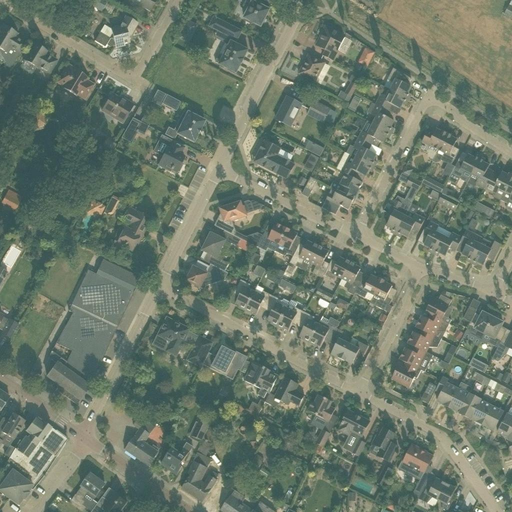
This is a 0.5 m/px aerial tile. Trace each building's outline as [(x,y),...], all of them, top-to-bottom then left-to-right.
[(140,6),(150,11),(156,0),(133,0),(132,2),(133,2),(133,0),(134,0),(142,4),(140,6)] [(246,0),(243,7),(249,10),(244,18),(245,19),(245,20),(251,24),(252,23),(261,27),(270,10),(265,8),(268,0),(246,0)] [(131,35),(138,23),(126,16),(119,28),(118,27),(117,26),(116,26),(114,27),(113,27),(112,28),(112,29),(111,30),(112,34),(109,39),(100,33),(95,42),(105,48),(107,45),(110,47),(115,46),(116,48),(125,46),(124,44),(130,43),(128,36),(131,35)] [(219,65),(236,73),(241,65),(244,60),(244,59),(248,50),(235,44),(236,40),(237,41),(242,32),(214,17),(209,27),(227,36),(224,43),(229,45),(224,57),(219,54),(215,62),(220,65),(219,65)] [(0,52),(8,67),(11,69),(20,54),(26,44),(15,37),(17,34),(16,33),(14,30),(10,30),(3,25),(0,30),(0,52)] [(338,51),(345,38),(337,34),(338,32),(326,26),(321,36),(323,37),(318,47),(326,51),(323,56),(334,62),(336,56),(334,55),(336,51),(338,51)] [(49,75),(52,69),(57,61),(46,54),(47,52),(33,43),(23,60),(37,68),(49,75)] [(366,49),(363,55),(364,54),(371,58),(367,66),(367,65),(366,66),(367,66),(374,53),(366,49)] [(315,82),(325,64),(325,63),(309,55),(299,74),(315,82)] [(199,63),(186,56),(177,74),(193,82),(194,80),(213,89),(207,101),(219,107),(230,86),(225,84),(229,76),(217,70),(214,74),(198,65),(199,63)] [(85,100),(94,85),(87,81),(88,79),(77,72),(78,71),(68,65),(59,80),(64,84),(62,87),(76,96),(77,95),(85,100)] [(394,84),(391,90),(391,91),(409,100),(411,95),(408,93),(411,88),(408,86),(411,79),(393,69),(387,80),(394,84)] [(178,86),(162,78),(157,89),(172,97),(178,86)] [(351,97),(357,86),(351,83),(348,89),(345,94),(343,93),(342,92),(339,98),(348,103),(351,97)] [(380,96),(376,104),(389,111),(392,105),(400,109),(403,103),(406,105),(409,100),(391,91),(391,90),(381,85),(379,89),(379,95),(380,96)] [(122,124),(133,105),(126,101),(125,102),(112,94),(102,111),(122,124)] [(162,104),(176,111),(181,102),(167,95),(162,104)] [(287,98),(276,119),(291,127),(302,105),(287,98)] [(324,123),(331,110),(314,101),(307,115),(324,123)] [(376,117),(373,124),(372,124),(391,134),(394,129),(391,127),(394,121),(385,117),(389,111),(376,104),(371,115),(376,117)] [(45,125),(41,106),(39,106),(27,128),(28,129),(45,125)] [(181,125),(176,134),(193,143),(198,134),(197,134),(200,130),(204,121),(187,113),(184,111),(177,123),(181,125)] [(139,125),(131,121),(121,139),(122,139),(122,138),(131,143),(137,132),(138,133),(138,131),(137,130),(139,125)] [(389,138),(391,134),(372,124),(373,124),(367,121),(358,138),(371,145),(377,148),(380,141),(383,143),(386,137),(389,138)] [(433,162),(448,133),(442,131),(442,132),(437,130),(433,136),(427,133),(419,149),(428,154),(427,155),(429,160),(433,162)] [(452,149),(457,140),(452,137),(453,136),(448,133),(433,162),(436,164),(441,162),(442,160),(451,165),(459,150),(458,152),(452,149)] [(162,156),(158,165),(170,171),(171,170),(177,173),(177,171),(179,172),(182,165),(181,165),(184,157),(180,155),(184,147),(173,141),(172,142),(162,136),(153,152),(162,156)] [(368,151),(371,145),(358,138),(353,147),(359,150),(355,158),(374,168),(376,163),(373,161),(376,155),(368,151)] [(281,149),(265,141),(254,162),(287,179),(295,165),(277,156),(281,149)] [(320,157),(323,150),(318,147),(314,154),(320,157)] [(319,159),(311,155),(308,162),(315,166),(319,159)] [(354,179),(360,182),(363,175),(366,177),(369,171),(372,172),(374,168),(355,158),(350,155),(341,172),(345,174),(354,179)] [(474,158),(468,155),(464,163),(458,161),(451,175),(467,183),(480,157),(475,155),(474,158)] [(475,185),(484,189),(493,172),(488,169),(489,166),(484,163),(485,160),(480,157),(467,183),(474,187),(475,185)] [(413,170),(406,167),(402,174),(409,177),(413,170)] [(500,176),(493,172),(484,189),(494,194),(492,197),(501,202),(501,201),(511,178),(511,175),(509,174),(508,175),(502,172),(500,176)] [(330,187),(332,188),(355,200),(360,190),(359,189),(363,183),(360,182),(354,179),(345,174),(340,185),(333,182),(330,187)] [(305,188),(312,191),(317,181),(311,177),(305,188)] [(422,184),(420,183),(411,178),(407,185),(418,191),(422,184)] [(511,178),(501,201),(508,204),(509,202),(511,203),(511,178)] [(87,213),(96,218),(98,214),(101,216),(106,207),(102,205),(97,202),(98,200),(100,201),(106,189),(101,186),(95,199),(91,197),(90,198),(88,198),(84,207),(89,209),(87,213)] [(353,204),(355,200),(332,188),(329,195),(326,200),(340,207),(341,206),(349,210),(352,204),(353,204)] [(442,193),(441,194),(442,194),(449,198),(452,192),(445,188),(442,193)] [(15,211),(20,201),(22,198),(8,190),(1,203),(15,211)] [(438,203),(442,195),(432,191),(429,198),(438,203)] [(459,203),(449,198),(442,194),(442,195),(438,203),(455,211),(459,203)] [(113,215),(116,209),(120,200),(113,196),(103,215),(106,217),(113,215)] [(396,235),(405,217),(398,213),(402,205),(395,201),(387,217),(390,219),(387,226),(392,229),(391,232),(396,235)] [(222,212),(215,226),(225,231),(235,236),(236,232),(233,221),(247,217),(244,207),(242,208),(241,203),(221,209),(222,212)] [(125,228),(119,239),(116,238),(112,247),(121,252),(124,247),(132,251),(138,240),(139,241),(150,219),(138,213),(128,208),(123,219),(132,224),(129,230),(125,228)] [(471,220),(474,213),(469,210),(465,217),(471,220)] [(44,216),(37,211),(32,220),(38,223),(39,223),(44,216)] [(425,220),(415,215),(412,221),(405,217),(396,235),(401,237),(402,234),(408,237),(412,229),(419,232),(425,220)] [(472,220),(468,227),(472,230),(475,229),(477,224),(476,222),(472,220)] [(428,251),(433,254),(442,236),(435,233),(438,227),(430,223),(424,235),(428,237),(424,245),(430,248),(428,251)] [(261,240),(268,244),(270,245),(272,241),(279,245),(287,229),(276,224),(271,234),(265,232),(261,240)] [(287,229),(279,245),(286,248),(284,252),(293,257),(297,248),(292,245),(298,235),(287,229)] [(201,260),(211,264),(225,272),(229,264),(217,258),(226,241),(231,243),(231,244),(238,247),(242,240),(235,236),(225,231),(221,238),(211,233),(208,240),(207,239),(207,240),(206,244),(205,244),(202,251),(207,254),(204,260),(201,259),(201,260)] [(471,263),(480,245),(473,242),(476,236),(466,231),(462,239),(460,243),(466,246),(462,255),(468,258),(466,261),(471,263)] [(453,256),(460,243),(462,239),(452,234),(449,240),(442,236),(433,254),(438,256),(440,253),(446,256),(447,253),(453,256)] [(493,261),(501,245),(495,242),(494,244),(484,239),(480,245),(471,263),(476,266),(478,263),(483,266),(487,258),(493,261)] [(313,244),(308,242),(303,251),(297,248),(293,257),(290,263),(296,267),(298,263),(302,265),(304,260),(310,263),(319,245),(314,243),(313,244)] [(324,248),(319,245),(310,263),(316,266),(312,274),(322,279),(330,264),(324,261),(329,252),(323,250),(324,248)] [(257,265),(261,257),(255,254),(251,262),(257,265)] [(345,261),(340,258),(332,274),(328,272),(326,276),(334,281),(337,277),(342,279),(351,262),(346,259),(345,261)] [(66,362),(64,361),(62,363),(59,361),(61,358),(52,351),(48,358),(56,364),(47,377),(67,391),(67,390),(72,394),(72,395),(79,400),(89,387),(85,384),(99,364),(100,365),(140,279),(102,261),(95,275),(87,271),(68,311),(73,313),(56,344),(72,351),(66,362)] [(228,274),(225,272),(211,264),(210,267),(198,261),(192,272),(191,272),(186,281),(204,290),(206,286),(218,283),(216,277),(220,270),(227,274),(226,275),(227,275),(228,274)] [(356,264),(351,262),(342,279),(347,282),(344,288),(350,290),(348,293),(354,296),(355,294),(361,281),(356,278),(361,269),(355,266),(356,264)] [(254,274),(262,278),(266,269),(258,266),(254,274)] [(365,275),(361,281),(355,294),(365,299),(368,293),(374,296),(383,278),(378,276),(377,279),(371,276),(370,277),(365,275)] [(383,278),(374,296),(380,299),(376,307),(386,312),(393,299),(387,296),(392,287),(386,284),(388,281),(383,278)] [(238,308),(245,311),(255,292),(254,292),(249,289),(251,285),(241,280),(234,294),(235,291),(241,294),(235,304),(239,306),(238,308)] [(262,305),(267,307),(273,296),(263,291),(264,289),(257,286),(254,292),(255,292),(245,311),(252,315),(253,313),(257,315),(262,305)] [(441,295),(438,302),(433,299),(426,313),(431,315),(449,324),(451,320),(444,317),(452,301),(441,295)] [(270,324),(277,327),(290,302),(284,299),(283,301),(273,296),(267,307),(273,310),(267,320),(271,322),(270,324)] [(294,321),(299,324),(305,313),(296,308),(298,304),(291,301),(290,302),(277,327),(284,331),(285,329),(289,331),(294,321)] [(464,319),(471,322),(475,313),(477,310),(470,307),(464,319)] [(302,340),(309,344),(319,325),(313,322),(315,318),(305,313),(299,324),(305,327),(300,337),(303,339),(302,340)] [(479,331),(485,334),(494,316),(489,314),(488,316),(483,313),(481,316),(475,313),(471,322),(466,332),(476,337),(479,331)] [(0,320),(2,317),(0,315),(0,329),(4,331),(2,334),(10,338),(17,325),(9,320),(7,324),(0,320)] [(449,324),(431,315),(428,320),(422,317),(416,328),(422,331),(434,337),(434,336),(437,332),(446,332),(449,324)] [(488,343),(498,348),(507,330),(501,327),(503,323),(497,320),(498,319),(494,316),(485,334),(491,337),(488,343)] [(326,337),(331,340),(337,329),(327,324),(329,321),(323,317),(319,325),(309,344),(316,347),(317,346),(321,348),(326,337)] [(188,333),(190,330),(167,318),(159,335),(172,342),(167,351),(176,356),(184,341),(195,346),(188,360),(200,367),(212,344),(200,337),(199,338),(188,333)] [(331,355),(341,360),(349,345),(339,340),(343,332),(337,329),(331,340),(330,343),(335,346),(331,355)] [(453,336),(459,340),(464,334),(458,329),(453,336)] [(498,362),(507,354),(510,349),(511,350),(511,332),(507,330),(498,348),(492,359),(498,362)] [(434,337),(422,331),(420,336),(414,333),(408,344),(414,347),(426,353),(426,352),(429,348),(437,348),(441,340),(434,336),(434,337)] [(349,345),(341,360),(352,365),(355,358),(361,361),(368,347),(358,342),(355,348),(349,345)] [(209,354),(203,365),(209,368),(211,366),(226,374),(234,378),(239,367),(232,363),(236,354),(222,346),(217,357),(209,354)] [(433,356),(426,352),(426,353),(414,347),(412,352),(405,349),(400,360),(406,363),(421,370),(421,371),(425,373),(433,356)] [(473,358),(469,365),(484,373),(488,365),(473,358)] [(421,370),(406,363),(403,368),(399,366),(392,379),(409,388),(415,378),(417,379),(421,371),(421,370)] [(253,364),(248,373),(244,381),(261,389),(258,395),(264,398),(267,393),(270,394),(280,375),(264,368),(263,369),(253,364)] [(477,381),(480,375),(475,372),(472,379),(477,381)] [(482,384),(485,377),(480,375),(477,381),(482,384)] [(437,402),(448,408),(458,389),(447,383),(448,380),(443,377),(436,391),(441,393),(437,402)] [(299,406),(304,396),(296,391),(299,385),(285,378),(274,398),(289,405),(290,402),(299,406)] [(472,389),(461,383),(458,389),(448,408),(459,414),(469,395),(469,394),(472,389)] [(433,395),(436,389),(429,385),(426,391),(433,395)] [(0,410),(9,397),(0,390),(0,410)] [(471,420),(481,401),(481,400),(469,394),(469,395),(459,414),(471,420)] [(332,402),(319,396),(315,404),(312,403),(308,411),(316,415),(316,416),(329,423),(335,410),(330,407),(332,402)] [(254,403),(250,410),(259,415),(265,403),(261,400),(258,405),(254,403)] [(471,420),(482,425),(492,406),(481,401),(471,420)] [(503,412),(492,406),(482,425),(494,431),(503,412)] [(362,437),(370,422),(349,411),(341,426),(339,431),(349,436),(351,432),(362,437)] [(13,440),(20,430),(25,421),(13,414),(6,425),(1,422),(0,423),(0,445),(6,436),(13,440)] [(498,433),(507,438),(511,433),(511,416),(507,414),(498,433)] [(202,416),(198,423),(192,436),(202,441),(212,421),(202,416)] [(26,431),(31,435),(40,442),(45,445),(54,432),(50,430),(51,428),(42,421),(42,422),(36,417),(26,431)] [(125,450),(150,467),(159,453),(144,443),(155,427),(139,417),(133,425),(139,429),(125,450)] [(381,449),(377,456),(390,463),(398,447),(392,444),(396,435),(383,429),(379,437),(376,436),(372,444),(381,449)] [(330,434),(323,430),(316,444),(323,447),(330,434)] [(15,449),(15,450),(9,459),(6,464),(5,466),(33,486),(54,456),(55,457),(67,440),(55,431),(54,432),(45,445),(40,442),(28,459),(15,449)] [(15,449),(28,459),(40,442),(31,435),(28,438),(26,437),(16,450),(15,449)] [(204,440),(199,451),(207,455),(212,444),(204,440)] [(352,453),(359,457),(366,444),(358,440),(352,453)] [(15,450),(9,446),(4,456),(9,459),(15,450)] [(414,492),(420,495),(425,486),(428,479),(423,476),(433,457),(419,450),(418,448),(415,446),(413,447),(412,446),(404,462),(402,461),(397,469),(398,470),(399,468),(408,472),(421,479),(414,492)] [(180,454),(172,448),(161,464),(168,468),(168,469),(177,475),(183,467),(180,466),(190,452),(184,448),(180,454)] [(211,460),(198,453),(188,474),(190,475),(182,488),(203,502),(212,489),(217,481),(216,480),(211,476),(210,475),(204,484),(201,482),(211,460)] [(264,459),(256,454),(251,463),(259,467),(262,462),(264,459)] [(33,486),(5,466),(4,469),(0,474),(0,511),(9,499),(17,505),(19,506),(23,500),(24,500),(29,493),(33,486)] [(385,467),(377,483),(384,486),(392,471),(385,467)] [(94,500),(105,485),(104,484),(105,483),(99,479),(99,480),(91,474),(82,487),(76,495),(71,501),(81,508),(85,502),(83,500),(87,495),(94,500)] [(432,498),(438,500),(446,484),(436,479),(431,489),(425,486),(420,495),(418,499),(427,504),(432,498)] [(446,484),(438,500),(443,503),(442,509),(447,511),(454,499),(454,494),(456,489),(446,484)] [(222,511),(253,511),(254,511),(248,507),(247,507),(242,503),(246,498),(235,490),(221,511),(222,511)] [(109,502),(103,497),(91,511),(122,511),(123,511),(121,511),(127,503),(115,494),(109,502)] [(276,511),(285,511),(288,506),(280,503),(276,511)]
